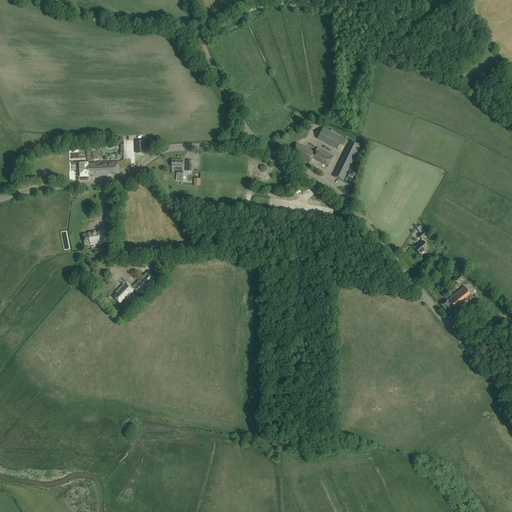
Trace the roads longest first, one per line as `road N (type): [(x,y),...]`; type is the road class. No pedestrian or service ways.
road 1 (tertiary): [(511,402),(339,192),(250,134)]
road 2 (tertiary): [(0,199),(120,179),(159,151),(250,134)]
road 3 (track): [(374,16),(266,5),(201,39)]
road 4 (tertiary): [(250,134),(211,65),(189,0)]
road 5 (track): [(511,111),(488,104),(399,33)]
